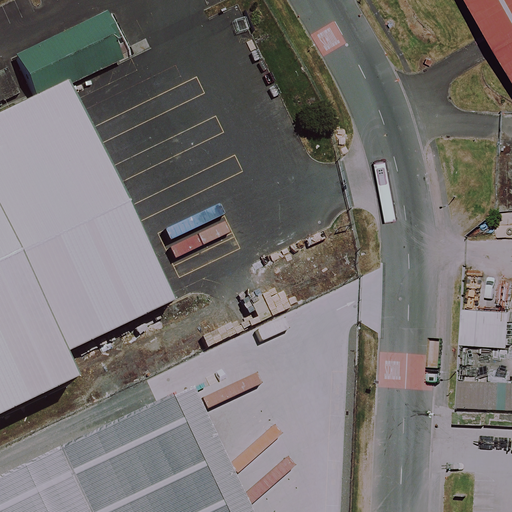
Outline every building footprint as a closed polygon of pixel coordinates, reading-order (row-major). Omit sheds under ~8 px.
[(511,0),(451,0),(511,104),(511,0)] [(102,14),(17,56),(38,98),(123,57),(102,14)] [(0,104),(16,97),(3,70),(0,71),(0,104)] [(0,388),(172,305),(67,90),(0,122),(0,388)] [(199,511),(156,419),(0,492),(0,511),(199,511)]
